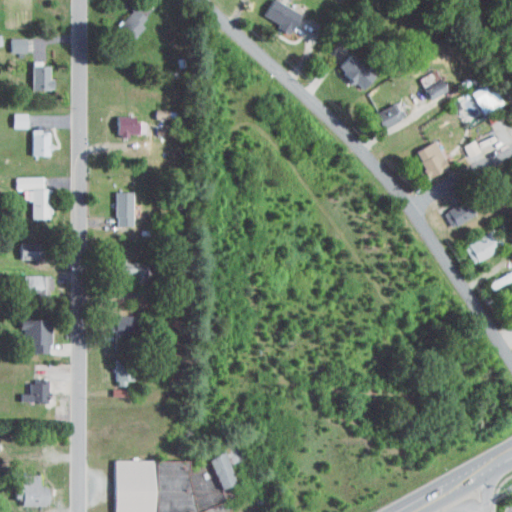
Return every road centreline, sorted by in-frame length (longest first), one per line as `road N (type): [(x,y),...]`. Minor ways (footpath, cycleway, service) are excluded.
road 1 (residential): [(80,511),(79,0)]
road 2 (residential): [(205,0),(391,175),(511,359)]
